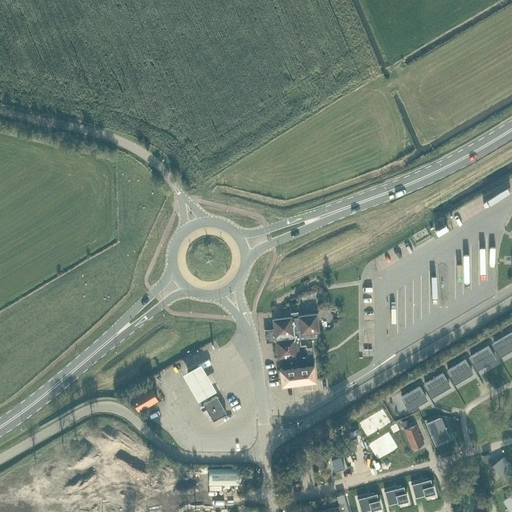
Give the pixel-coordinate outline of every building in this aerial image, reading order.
[(318,331),(316,313),(298,316),(298,317),(297,317),(296,312),(291,313),(292,318),(290,318),(290,317),(273,319),(274,329),(268,330),(270,341),(276,340),(278,358),(282,357),(283,368),(279,368),(282,384),(315,380),(312,353),(307,354),(306,345),(300,345),(299,338),(315,335),(314,331),(318,331)] [(493,343),(501,355),(511,347),(511,332),(493,343)] [(478,368),(496,357),(488,345),(470,356),(478,368)] [(455,382),(472,371),(465,359),(447,370),(455,382)] [(201,363),(183,373),(199,400),(216,390),(201,363)] [(442,373),(424,383),(431,395),(449,385),(442,373)] [(426,398),(419,386),(401,397),(408,409),(426,398)] [(138,410),(157,399),(151,387),(132,398),(138,410)] [(216,395),(203,403),(213,420),(226,413),(216,395)] [(480,414),(478,427),(487,429),(497,418),(491,408),(480,414)] [(376,430),(385,426),(382,418),(372,423),(376,430)] [(435,443),(447,437),(439,418),(426,423),(435,443)] [(403,429),(411,449),(424,443),(416,424),(403,429)] [(102,428),(83,441),(90,450),(108,437),(102,428)] [(397,447),(388,432),(368,444),(377,459),(397,447)] [(82,435),(67,444),(69,449),(85,439),(82,435)] [(135,458),(141,454),(136,445),(129,450),(135,458)] [(340,456),(331,459),(335,471),(344,468),(340,456)] [(511,476),(511,465),(504,456),(493,465),(506,481),(511,476)] [(242,468),(209,469),(209,484),(242,483),(242,468)] [(106,505),(109,476),(101,475),(97,504),(106,505)] [(411,484),(415,497),(434,492),(430,478),(426,479),(425,478),(423,478),(424,480),(411,484)] [(0,483),(0,489),(8,486),(6,481),(0,483)] [(396,487),(384,491),(388,504),(407,499),(403,485),(399,487),(398,485),(396,485),(396,487)] [(30,487),(23,487),(23,506),(31,506),(30,487)] [(369,493),(370,495),(357,498),(361,511),(380,506),(376,493),(372,494),(371,492),(369,493)]
